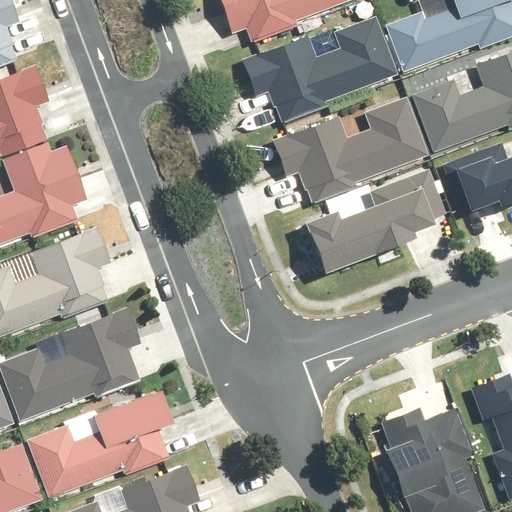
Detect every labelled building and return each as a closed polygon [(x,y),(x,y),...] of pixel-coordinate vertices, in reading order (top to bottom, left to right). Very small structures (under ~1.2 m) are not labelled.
[(0,0),(0,65),(23,57),(11,27),(27,20),(18,0),(0,0)] [(222,0),(234,32),(250,26),(255,40),(299,24),(296,17),(344,0),(222,0)] [(485,44),(511,34),(511,0),(460,0),(463,7),(434,17),(431,9),(393,22),(409,69),(483,41),(485,44)] [(310,35),(242,59),(254,91),(268,86),(279,119),(324,103),(321,96),(395,70),(375,12),(335,27),(341,46),(316,54),(310,35)] [(409,86),(432,149),(511,120),(511,44),(478,57),(485,78),(460,87),(454,70),(409,86)] [(0,236),(32,225),(36,235),(85,217),(77,197),(90,192),(71,137),(57,142),(41,99),(54,95),(40,56),(0,70),(0,144),(2,144),(18,185),(0,191),(0,236)] [(301,165),(312,197),(362,179),(360,172),(431,146),(410,89),(366,106),(372,123),(350,131),(341,108),(274,133),(287,170),(301,165)] [(498,142),(446,161),(462,206),(494,195),(497,202),(511,196),(511,151),(503,155),(498,142)] [(444,212),(453,208),(437,160),(377,184),(382,199),(352,209),(350,202),(316,214),(333,264),(428,232),(425,224),(446,217),(444,212)] [(17,258),(0,263),(0,331),(116,294),(104,259),(117,254),(106,222),(38,245),(45,268),(23,275),(17,258)] [(102,385),(104,390),(146,374),(134,341),(146,337),(132,301),(68,326),(77,349),(53,358),(47,342),(6,357),(27,412),(102,385)] [(0,420),(19,413),(0,361),(0,420)] [(467,386),(509,496),(511,494),(511,378),(509,370),(467,386)] [(57,490),(131,462),(132,468),(176,452),(166,423),(183,417),(170,381),(102,406),(108,424),(81,434),(74,416),(35,431),(57,490)] [(387,444),(381,446),(398,492),(404,490),(412,511),(462,511),(480,506),(460,454),(471,450),(452,402),(423,413),(419,403),(378,418),(387,444)] [(0,508),(48,491),(29,436),(0,446),(0,508)] [(199,511),(195,498),(209,492),(195,457),(129,483),(136,501),(110,510),(105,494),(64,507),(65,511),(199,511)]
